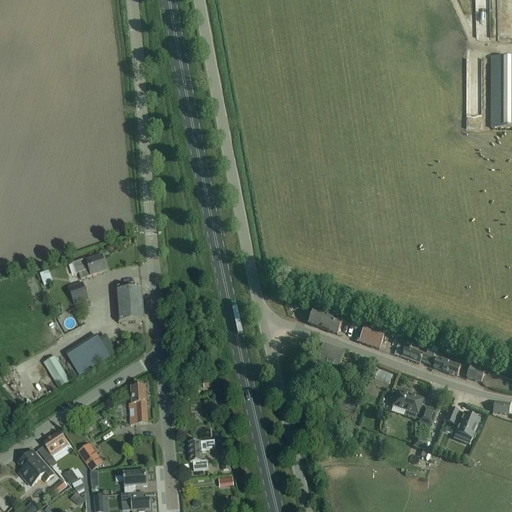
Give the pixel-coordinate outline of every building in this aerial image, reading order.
[(511,58),(492,58),(492,129),(511,129),(511,58)] [(85,259),(76,262),(72,264),(75,274),(78,273),(80,280),(106,271),(101,257),(86,262),(85,259)] [(37,280),(41,292),(50,289),(46,276),(37,280)] [(82,285),(69,289),(73,304),(87,300),(82,285)] [(144,322),(141,290),(115,292),(118,324),(144,322)] [(343,323),(323,315),(314,311),(308,325),(337,336),(343,323)] [(364,329),(362,335),(359,344),(380,351),(385,337),(364,329)] [(117,351),(109,339),(69,364),(77,377),(117,351)] [(412,345),(400,341),(397,348),(401,349),(400,353),(402,354),(401,358),(420,365),(424,355),(410,350),(412,345)] [(339,370),(345,354),(324,346),(318,362),(339,370)] [(435,354),(428,352),(423,364),(431,366),(435,354)] [(437,360),(433,369),(457,378),(461,369),(437,360)] [(57,363),(44,368),(55,394),(67,389),(57,363)] [(358,364),(352,379),(364,384),(370,368),(358,364)] [(486,372),(471,366),(466,378),(481,384),(486,372)] [(130,425),(147,424),(145,387),(130,388),(131,405),(128,405),(130,425)] [(398,393),(395,402),(393,408),(406,413),(405,417),(416,421),(416,420),(419,421),(418,423),(432,428),(437,414),(424,409),(423,413),(419,411),(423,401),(398,393)] [(511,405),(510,405),(495,403),(493,413),(511,416),(511,405)] [(451,410),(445,422),(454,426),(454,425),(459,427),(456,434),(454,439),(455,440),(455,441),(461,443),(461,442),(463,443),(462,444),(469,447),(469,446),(470,446),(472,441),(480,422),(464,415),(464,416),(459,414),(459,413),(451,410)] [(133,438),(131,430),(121,432),(123,440),(133,438)] [(44,447),(37,452),(45,461),(51,457),(64,449),(68,446),(66,445),(64,441),(59,433),(42,444),(44,447)] [(413,448),(424,452),(427,443),(416,439),(413,448)] [(214,442),(198,443),(188,444),(190,463),(192,463),(193,472),(208,470),(207,461),(201,462),(200,453),(209,452),(208,450),(214,449),(214,442)] [(91,473),(102,465),(88,446),(77,453),(91,473)] [(53,476),(32,452),(18,464),(24,471),(20,474),(32,487),(41,478),(45,483),(53,476)] [(72,472),(64,477),(69,484),(77,479),(72,472)] [(145,473),(123,475),(124,495),(133,494),(133,488),(135,488),(146,487),(145,473)] [(57,495),(66,487),(62,482),(53,489),(57,495)] [(81,485),(75,489),(76,491),(80,495),(85,492),(81,485)] [(124,495),(120,495),(121,504),(122,504),(122,511),(131,511),(138,511),(137,511),(143,511),(144,511),(150,510),(149,499),(143,499),(143,493),(133,494),(124,495)] [(76,494),(72,499),(81,506),(85,501),(76,494)] [(106,497),(93,498),(94,511),(102,511),(102,503),(107,503),(106,497)]
